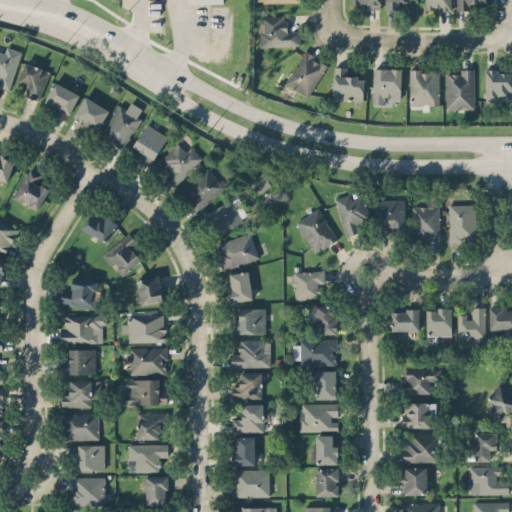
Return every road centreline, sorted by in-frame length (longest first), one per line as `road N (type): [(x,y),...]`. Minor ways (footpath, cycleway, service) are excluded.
road 1 (tertiary): [(0,13),(71,35),(228,130),(288,150),(399,167),(511,166)]
road 2 (tertiary): [(505,144),(377,143),(278,124),(233,108),(131,43),(41,0)]
road 3 (residential): [(0,118),(138,198),(180,245),(194,278),(199,511)]
road 4 (residential): [(92,167),(32,282),(31,474)]
road 5 (residential): [(365,275),(367,511)]
road 6 (residential): [(504,35),(332,32)]
road 7 (residential): [(511,274),(365,275)]
road 8 (residential): [(505,144),(495,166),(494,274)]
